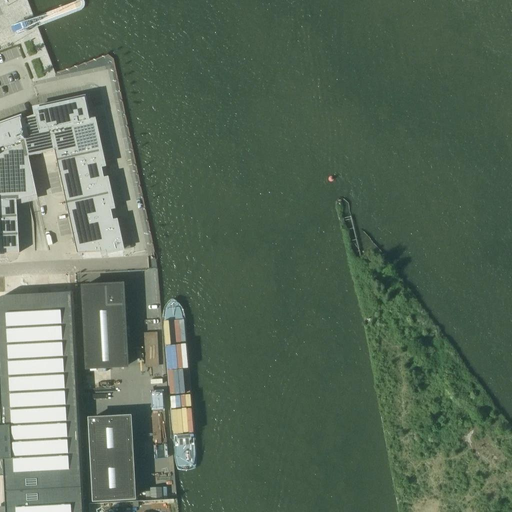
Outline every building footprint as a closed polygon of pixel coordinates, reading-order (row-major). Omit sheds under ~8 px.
[(20,118),(28,156),(54,151),(75,146),(70,124),(87,120),(85,112),(87,111),(84,98),(33,109),(34,112),(35,115),(27,118),(21,120),(20,118)] [(20,118),(0,125),(0,201),(16,201),(37,196),(28,156),(20,118)] [(75,146),(54,151),(57,161),(98,152),(100,152),(93,119),(91,119),(87,120),(70,124),(75,146)] [(98,152),(57,161),(61,182),(103,173),(101,167),(103,167),(100,152),(98,152)] [(103,173),(61,182),(65,202),(107,193),(109,193),(106,179),(104,179),(104,178),(103,173)] [(107,193),(65,202),(70,223),(112,214),(111,210),(113,209),(109,193),(107,193)] [(16,201),(0,201),(0,219),(17,218),(16,201)] [(112,214),(70,223),(74,244),(116,235),(118,234),(116,221),(113,222),(112,214)] [(17,218),(0,219),(0,236),(18,236),(17,218)] [(116,235),(74,244),(77,254),(101,253),(105,252),(106,254),(120,251),(122,250),(118,234),(116,235)] [(18,236),(0,236),(0,253),(19,253),(18,236)] [(86,368),(126,366),(122,285),(82,287),(86,368)] [(0,476),(3,476),(4,492),(81,488),(71,293),(5,296),(4,296),(3,296),(2,297),(0,297),(0,476)] [(89,420),(93,500),(133,498),(129,418),(89,420)] [(5,507),(0,506),(0,511),(82,511),(81,488),(4,492),(5,507)]
